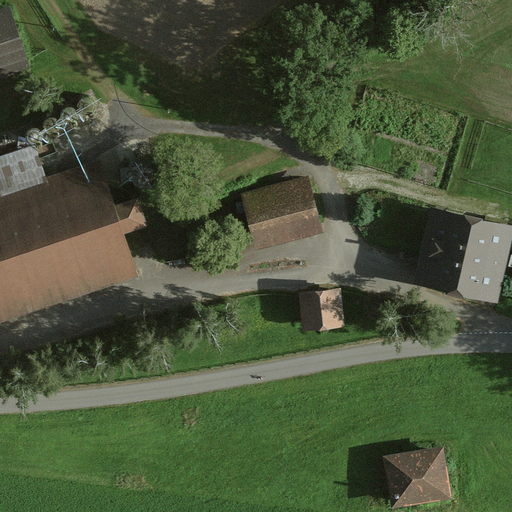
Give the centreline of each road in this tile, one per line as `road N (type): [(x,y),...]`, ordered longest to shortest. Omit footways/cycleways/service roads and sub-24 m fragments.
road 1 (unclassified): [(0,402),(92,397),(396,349),(511,344)]
road 2 (residential): [(348,259),(0,348)]
road 3 (track): [(405,0),(265,140)]
road 4 (residential): [(348,259),(511,336)]
road 5 (track): [(105,88),(146,119),(265,140)]
road 6 (track): [(265,140),(305,159),(334,192),(348,259)]
